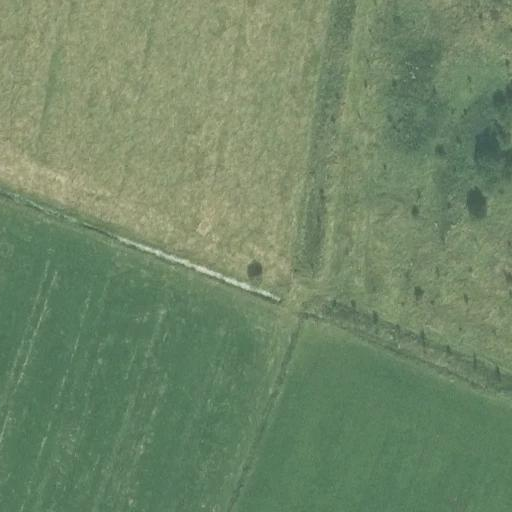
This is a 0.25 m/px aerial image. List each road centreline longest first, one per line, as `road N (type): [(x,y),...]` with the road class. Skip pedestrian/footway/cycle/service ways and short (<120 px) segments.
road 1 (track): [(0,162),(281,278),(391,310),(343,171),(367,0)]
road 2 (track): [(391,310),(511,364)]
